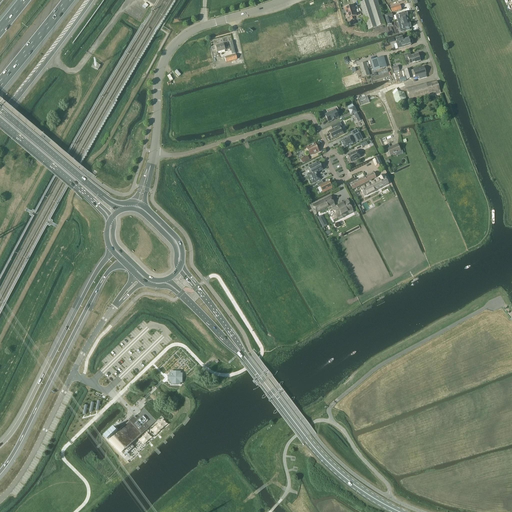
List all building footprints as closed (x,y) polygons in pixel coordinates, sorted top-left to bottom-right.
[(369,30),(385,25),(377,0),(369,0),(360,3),(369,30)] [(357,16),(356,13),(359,12),(357,6),(354,7),(353,5),(344,8),(347,18),(350,18),(351,20),(355,19),(354,16),(357,16)] [(407,12),(397,15),(399,20),(401,19),(402,25),(399,26),(401,33),(410,30),(409,28),(411,27),(410,22),(409,23),(407,17),(408,17),(407,12)] [(101,98),(144,26),(143,25),(141,25),(99,97),(68,150),(67,152),(54,175),(51,180),(35,210),(33,209),(32,211),(27,209),(26,210),(26,212),(30,214),(29,216),(32,217),(21,237),(0,277),(0,319),(8,305),(41,241),(48,226),(50,228),(51,226),(56,228),(57,227),(58,226),(53,223),(54,221),(52,220),(67,192),(69,188),(82,164),(84,161),(115,106),(158,34),(157,33),(156,33),(113,105),(82,160),(65,190),(49,221),(51,222),(49,225),(47,224),(35,246),(8,298),(0,314),(0,282),(23,238),(35,216),(33,215),(34,212),(36,214),(53,182),(71,152),(101,98)] [(396,42),(398,49),(403,48),(411,45),(411,44),(412,44),(412,43),(412,41),(412,40),(410,40),(409,40),(409,39),(403,41),(402,38),(396,40),(397,42),(396,42)] [(226,50),(230,49),(228,43),(216,46),(217,50),(214,50),(215,56),(218,55),(218,53),(226,50)] [(410,64),(420,61),(418,54),(411,56),(410,53),(404,55),(405,58),(409,57),(410,64)] [(226,63),(237,59),(236,54),(224,57),(226,63)] [(379,58),(370,61),(374,71),(386,67),(385,63),(382,65),(379,58)] [(363,77),(370,75),(366,62),(359,64),(363,77)] [(411,71),(413,78),(416,77),(426,74),(424,67),(413,70),(411,71)] [(404,71),(407,80),(413,78),(411,71),(411,69),(404,71)] [(407,90),(409,99),(435,92),(436,94),(441,93),(437,81),(407,90)] [(407,99),(404,92),(398,91),(396,88),(392,93),(394,95),(393,96),(396,102),(402,103),(407,99)] [(326,111),(328,114),(325,115),(329,122),(339,117),(337,113),(339,112),(337,107),(326,111)] [(354,107),(348,110),(351,115),(357,112),(354,107)] [(340,123),(333,126),(334,129),(333,129),(333,130),(329,132),(333,139),(342,135),(344,134),(342,131),(341,129),(343,129),(340,123)] [(355,143),(353,140),(356,138),(355,135),(359,133),(357,129),(351,132),(352,136),(351,136),(341,141),(344,149),(355,143)] [(315,143),(307,148),(310,155),(319,151),(315,143)] [(389,145),(383,147),(385,150),(388,149),(391,156),(396,153),(397,156),(403,153),(401,149),(400,149),(398,144),(390,148),(389,145)] [(357,151),(348,156),(351,162),(360,158),(357,151)] [(383,166),(379,158),(373,161),(377,169),(383,166)] [(316,181),(320,179),(317,173),(323,170),(319,162),(314,164),(309,167),(312,173),(307,175),(312,183),(316,181)] [(370,184),(360,189),(364,196),(389,184),(384,175),(381,177),(378,178),(379,179),(372,183),(371,181),(376,178),(374,173),(365,177),(350,184),(353,190),(369,182),(370,184)] [(329,182),(324,184),(322,181),(317,184),(318,187),(320,186),(323,193),(332,188),(329,182)] [(348,213),(353,211),(348,201),(335,207),(333,204),(334,203),(331,197),(313,206),(316,212),(331,205),(333,208),(333,209),(338,218),(342,216),(342,215),(348,212),(348,213)] [(169,369),(168,369),(168,378),(169,378),(169,379),(179,379),(179,378),(180,378),(180,369),(179,369),(179,368),(169,368),(169,369)] [(113,437),(109,440),(125,456),(134,447),(131,445),(162,415),(149,402),(145,406),(137,419),(136,418),(134,416),(117,433),(116,432),(119,429),(115,426),(109,432),(106,435),(110,439),(113,436),(113,437)]
